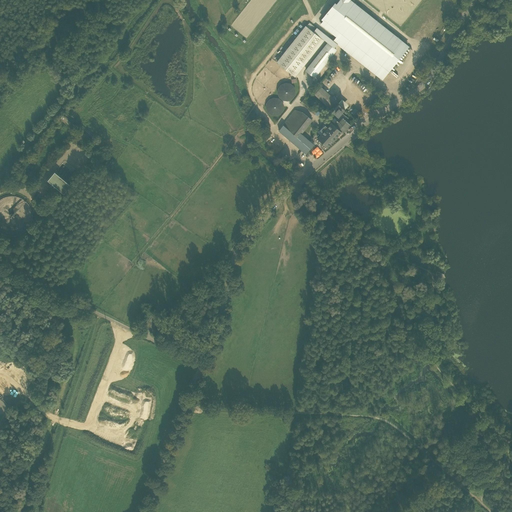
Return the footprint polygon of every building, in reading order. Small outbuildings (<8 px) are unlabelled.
[(334,41),(382,79),(408,46),(349,0),(340,0),(336,5),(334,4),(323,19),(324,20),(321,24),(337,37),(334,41)] [(309,23),(306,26),(313,32),(316,28),(309,23)] [(323,40),(313,32),(306,26),(277,63),(294,76),(323,40)] [(314,31),(334,47),(337,44),(316,28),(314,31)] [(306,71),(314,77),(336,50),(328,43),(306,71)] [(278,89),(278,93),(279,96),(281,99),(284,100),(288,100),(291,99),(293,97),(295,94),(295,91),(294,87),(292,85),(289,83),(285,83),(282,84),(280,86),(278,89)] [(314,94),(332,110),(339,103),(321,86),(314,94)] [(266,104),(266,108),(267,111),(269,114),(272,115),(276,115),(279,114),(281,112),(283,109),(283,106),(282,103),(280,100),(277,98),(274,98),(270,99),(268,101),(266,104)] [(301,102),(315,114),(318,111),(303,100),(301,102)] [(344,108),(339,103),(332,110),(338,116),(344,108)] [(283,125),(290,131),(304,113),(303,111),(302,111),(301,111),(295,110),(283,125)] [(312,120),(304,113),(290,131),(297,138),(301,133),(312,120)] [(342,113),(337,120),(339,122),(343,118),(344,118),(346,116),(342,113)] [(346,121),(344,118),(343,118),(339,122),(337,120),(346,129),(350,124),(347,121),(346,121)] [(346,129),(337,120),(334,123),(333,124),(343,133),(346,129)] [(317,138),(327,147),(341,132),(343,133),(333,124),(331,123),(327,127),(322,132),(321,134),(317,138)] [(305,154),(310,149),(297,138),(290,131),(283,125),(278,130),(305,154)] [(314,145),(301,133),(297,138),(310,149),(314,145)] [(310,151),(315,158),(322,153),(317,146),(310,151)] [(228,155),(239,163),(244,156),(233,148),(228,155)] [(71,185),(55,172),(48,180),(64,193),(71,185)] [(0,201),(0,232),(4,235),(10,237),(15,236),(21,234),(26,230),(29,226),(31,219),(31,213),(29,208),(26,203),(21,199),(15,197),(8,197),(1,200),(0,201)] [(422,243),(426,249),(431,246),(427,239),(422,243)] [(146,322),(154,327),(159,320),(151,315),(150,317),(147,322),(146,322)]
